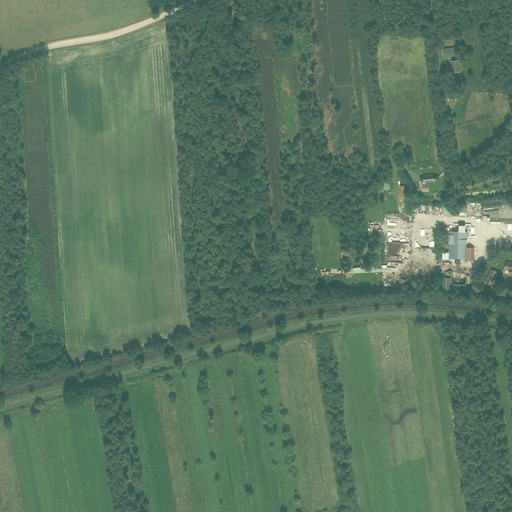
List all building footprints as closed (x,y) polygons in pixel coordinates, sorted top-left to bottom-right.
[(458,60),(450,61),(451,73),(459,72),(458,60)] [(420,177),(420,182),(425,183),(434,182),(439,179),(438,176),(434,174),(424,175),(420,177)] [(483,201),(483,204),(485,214),(500,212),(499,211),(499,207),(503,207),(502,206),(511,205),(511,204),(511,197),(510,198),(483,201)] [(439,206),(427,206),(427,213),(431,213),(431,215),(436,216),(436,210),(443,210),(443,208),(439,208),(439,206)] [(401,239),(411,239),(411,226),(408,226),(408,224),(403,224),(403,222),(406,222),(406,220),(401,220),(401,218),(385,218),(385,234),(389,234),(389,238),(385,238),(385,242),(401,243),(401,239)] [(459,223),(458,231),(444,231),(443,259),(448,259),(448,258),(466,259),(473,259),(473,248),(466,247),(467,231),(465,231),(465,223),(459,223)] [(427,227),(427,247),(437,248),(437,227),(427,227)] [(426,247),(426,240),(422,240),(422,236),(418,236),(418,247),(426,247)] [(484,255),(485,256),(480,263),(484,266),(491,257),(486,253),(484,255)] [(497,272),(490,269),(485,282),(492,285),(497,272)]
